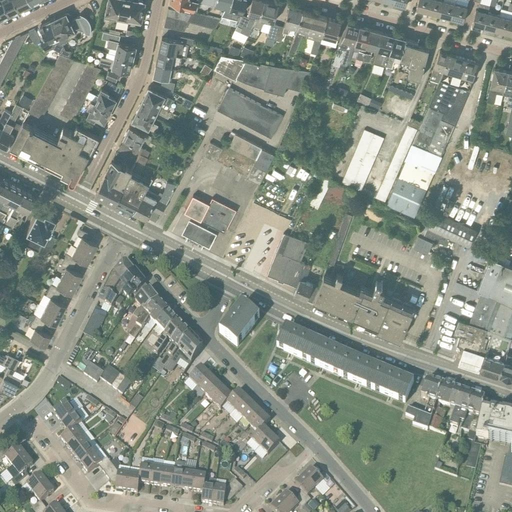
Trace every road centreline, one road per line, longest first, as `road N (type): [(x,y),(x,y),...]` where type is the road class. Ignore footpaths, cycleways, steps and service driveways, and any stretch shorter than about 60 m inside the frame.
road 1 (secondary): [(511,391),(376,345),(232,280)]
road 2 (residential): [(177,511),(127,499),(108,508),(88,503),(45,431),(29,429),(14,408)]
road 3 (residential): [(78,201),(144,69),(157,0)]
road 4 (residential): [(511,54),(311,0)]
road 5 (residential): [(314,445),(204,333)]
road 6 (residential): [(56,357),(124,225)]
road 7 (secondary): [(232,280),(124,225)]
